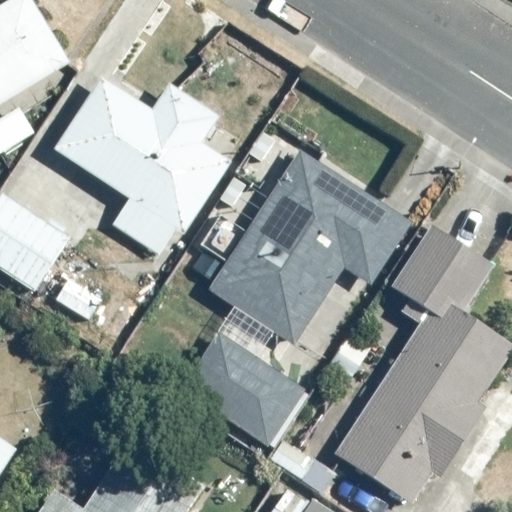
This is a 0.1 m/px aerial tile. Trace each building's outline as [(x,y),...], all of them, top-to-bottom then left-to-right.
[(33,0),(10,0),(0,6),(0,103),(70,62),(33,0)] [(152,108),(103,76),(56,148),(131,197),(113,225),(160,255),(177,229),(184,234),(232,161),(203,142),(220,115),(169,82),(152,108)] [(0,155),(36,135),(19,107),(0,117),(0,155)] [(302,151),(210,290),(294,344),(344,269),(370,286),(411,223),(302,151)] [(69,241),(2,197),(0,199),(0,269),(35,292),(69,241)] [(428,311),(334,453),(412,503),(432,472),(441,478),(487,407),(478,400),(511,348),(511,344),(462,311),(494,263),(433,224),(391,287),(428,311)] [(86,276),(64,262),(42,296),(64,310),(86,276)] [(307,390),(215,331),(177,390),(269,449),(307,390)] [(369,352),(345,336),(325,365),(349,381),(369,352)] [(0,472),(16,448),(0,438),(0,472)] [(186,511),(204,485),(132,438),(85,507),(56,488),(40,511),(186,511)] [(281,440),(267,463),(322,494),(335,471),(281,440)] [(310,507),(280,489),(266,511),(340,511),(315,497),(310,507)]
